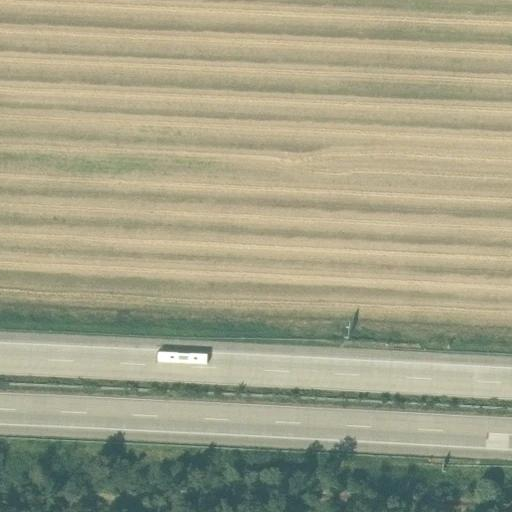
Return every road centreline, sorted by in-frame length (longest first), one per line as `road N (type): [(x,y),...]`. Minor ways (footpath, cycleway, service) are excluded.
road 1 (motorway): [(0,409),(511,437)]
road 2 (motorway): [(511,385),(0,359)]
